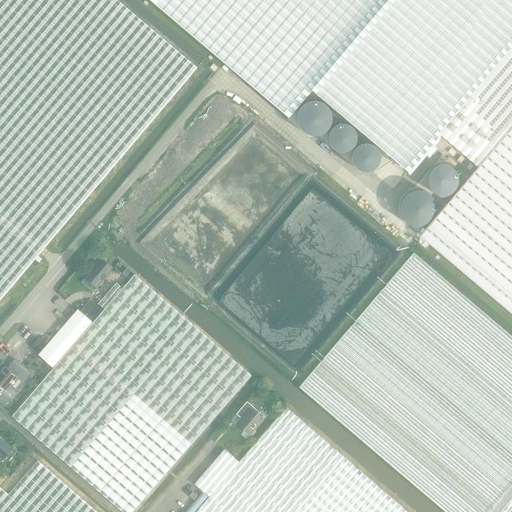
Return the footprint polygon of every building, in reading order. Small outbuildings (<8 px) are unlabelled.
[(0,0),(0,209),(44,247),(196,67),(116,0),(0,0)] [(511,0),(149,0),(224,63),(288,117),(312,90),(408,171),(441,133),(511,48),(511,0)] [(466,183),(422,236),(431,244),(511,311),(511,48),(441,133),(481,166),(466,183)] [(0,299),(44,247),(0,209),(0,299)] [(85,278),(82,282),(90,289),(93,285),(97,288),(113,270),(100,258),(93,266),(95,267),(85,278)] [(116,283),(98,304),(104,309),(122,288),(116,283)] [(5,368),(0,374),(0,387),(5,391),(9,386),(15,392),(31,373),(15,359),(6,369),(5,368)] [(0,457),(3,460),(12,449),(0,439),(0,457)] [(196,497),(191,492),(188,496),(193,501),(196,497)]
